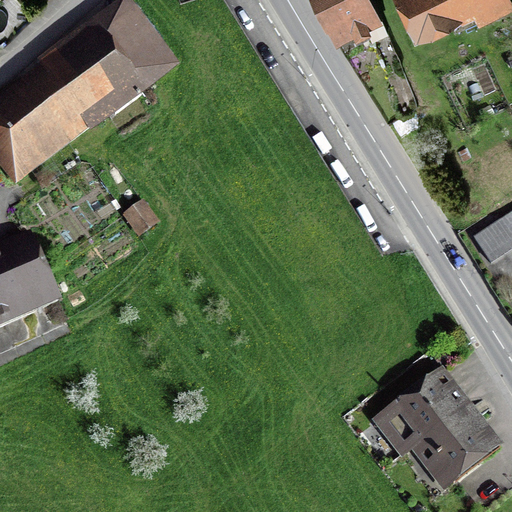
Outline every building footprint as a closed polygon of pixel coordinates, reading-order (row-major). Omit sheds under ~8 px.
[(17,0),(0,0),(0,44),(31,14),(17,0)] [(316,0),(326,19),(328,18),(338,38),(354,30),(357,37),(369,31),(366,25),(382,18),(374,0),(316,0)] [(511,5),(511,3),(510,0),(404,0),(417,26),(470,1),(479,21),(511,5)] [(5,101),(0,104),(0,162),(15,183),(33,170),(26,160),(105,101),(115,115),(141,95),(138,92),(174,65),(135,12),(8,105),(5,101)] [(156,223),(142,203),(125,215),(140,235),(156,223)] [(511,213),(501,221),(511,237),(511,213)] [(0,309),(49,287),(29,243),(0,256),(0,309)] [(433,379),(377,422),(403,456),(423,441),(451,477),(487,450),(433,379)] [(436,511),(476,511),(455,483),(429,503),(436,511)]
